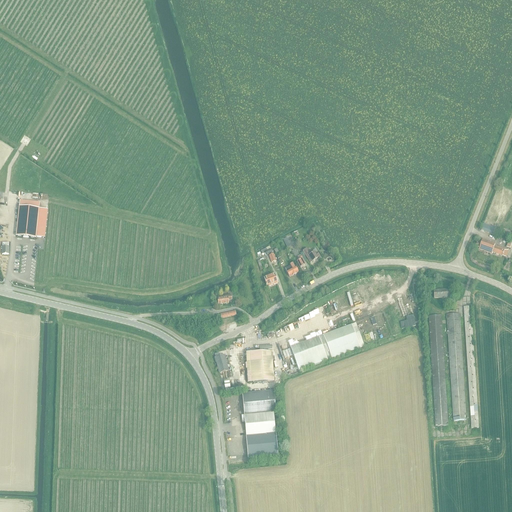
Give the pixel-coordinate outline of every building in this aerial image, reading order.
[(16,236),(36,239),(39,208),(19,206),(16,236)] [(486,232),(493,234),(495,228),(488,226),(486,232)] [(492,252),(502,256),(504,250),(498,248),(499,247),(494,246),(495,244),(482,240),(479,249),(491,254),(492,252)] [(307,249),(303,251),(310,263),(313,261),(313,262),(315,260),(318,258),(317,258),(320,256),(315,249),(312,251),(313,253),(310,255),(308,252),(309,252),(307,249)] [(299,261),(297,262),(300,268),(305,265),(303,262),(304,262),(302,257),(298,259),(299,261)] [(290,266),(285,269),(289,277),(292,276),(293,275),(294,275),(295,275),(296,274),(298,273),(295,267),(295,268),(293,264),(290,265),(290,266)] [(264,278),(267,287),(277,283),(274,274),(264,278)] [(451,290),(447,290),(434,290),(434,298),(448,297),(448,298),(452,298),(451,290)] [(217,297),(218,305),(228,304),(228,300),(232,300),(231,295),(217,297)] [(396,299),(401,312),(404,310),(399,298),(396,299)] [(464,307),(471,428),(478,428),(471,306),(464,307)] [(447,315),(454,425),(466,425),(459,314),(447,315)] [(429,316),(436,427),(448,426),(441,315),(429,316)] [(360,348),(364,346),(356,322),(312,338),(289,346),(299,371),(360,349),(360,348)] [(272,352),(246,353),(248,383),(274,381),(272,352)] [(218,362),(216,362),(219,373),(228,371),(224,355),(217,357),(218,362)] [(233,376),(228,376),(228,373),(223,374),(224,377),(223,377),(224,392),(246,389),(244,376),(233,377),(233,376)] [(274,391),(242,394),(244,415),(274,412),(276,412),(274,391)] [(244,415),(242,415),(242,422),(245,422),(246,436),(276,434),(274,412),(244,415)] [(276,434),(246,436),(248,458),(278,456),(276,434)]
